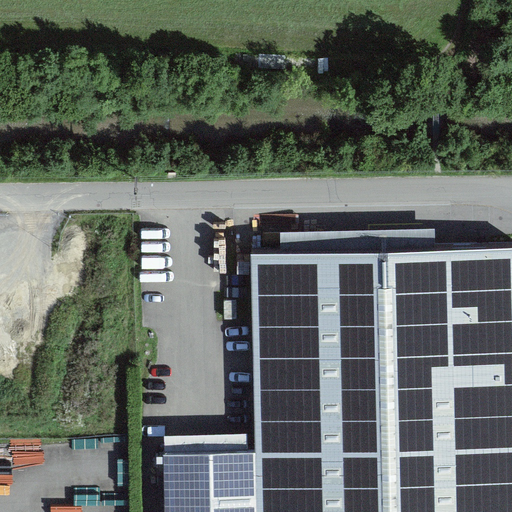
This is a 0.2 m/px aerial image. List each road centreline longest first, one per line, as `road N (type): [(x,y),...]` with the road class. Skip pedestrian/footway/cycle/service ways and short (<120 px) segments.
road 1 (unclassified): [(511,189),(0,197)]
road 2 (track): [(437,190),(436,77),(458,0)]
